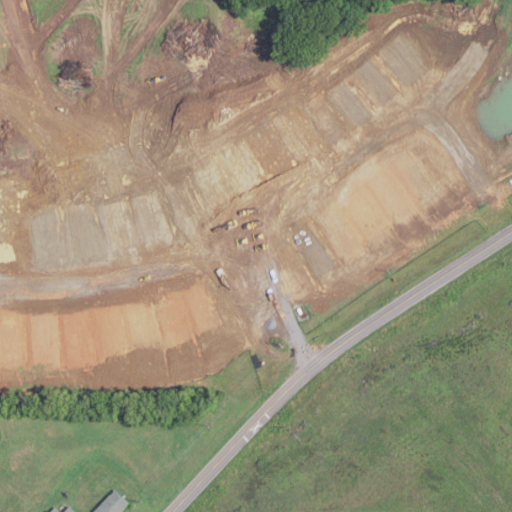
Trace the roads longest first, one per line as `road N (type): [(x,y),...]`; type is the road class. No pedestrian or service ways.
road 1 (residential): [(0,288),(117,278),(223,244),(426,107)]
road 2 (tertiary): [(511,232),(290,387),(170,511)]
road 3 (residential): [(0,98),(3,288)]
road 4 (residential): [(301,378),(262,324),(223,244)]
road 5 (residential): [(511,233),(426,107)]
